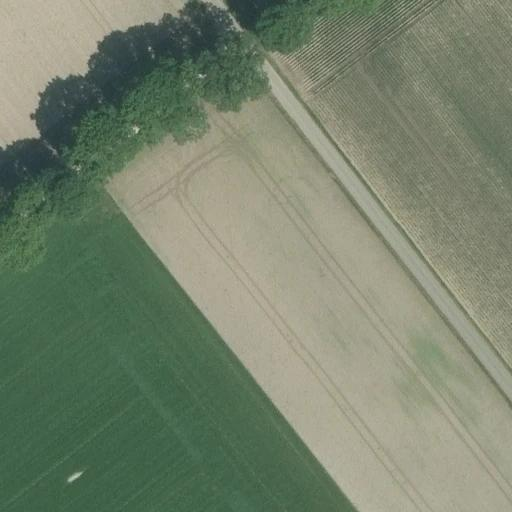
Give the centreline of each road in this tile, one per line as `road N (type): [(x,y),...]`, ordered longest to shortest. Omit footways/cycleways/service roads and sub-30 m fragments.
road 1 (unclassified): [(511,369),(210,0)]
road 2 (track): [(243,40),(0,229)]
